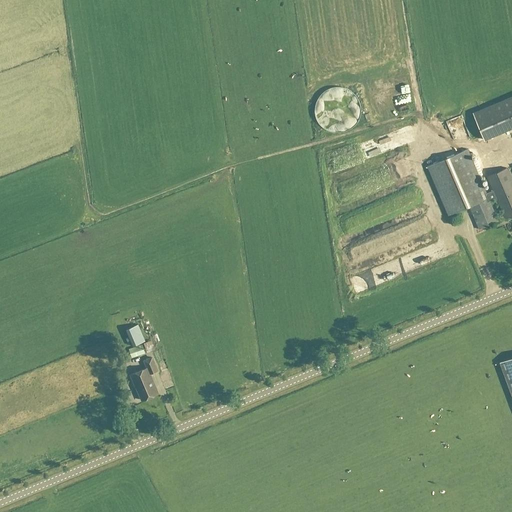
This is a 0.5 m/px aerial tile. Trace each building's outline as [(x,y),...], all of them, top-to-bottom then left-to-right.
[(511,96),(472,114),(484,141),(511,129),(511,96)] [(350,121),(342,122),(343,129),(350,129),(350,121)] [(427,167),(449,217),(469,208),(478,230),(497,223),(488,203),(496,199),(505,220),(511,216),(511,172),(508,174),(506,169),(487,178),(493,191),(485,194),(466,151),(427,167)] [(427,238),(419,241),(422,247),(430,244),(427,238)] [(144,354),(141,345),(128,350),(131,359),(144,354)] [(511,358),(499,363),(511,398),(511,358)] [(157,395),(150,377),(149,374),(157,371),(151,359),(144,362),(147,368),(130,375),(136,389),(142,401),(157,395)]
